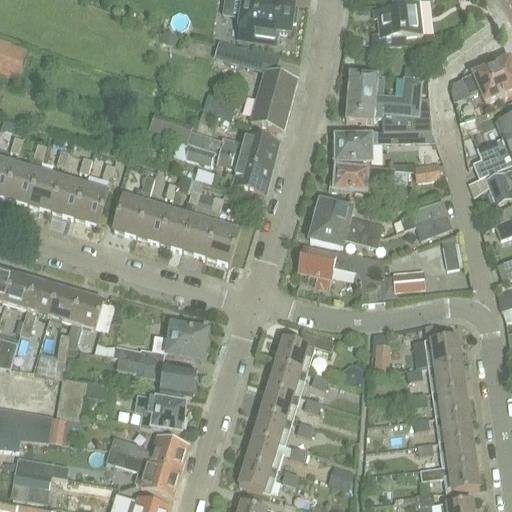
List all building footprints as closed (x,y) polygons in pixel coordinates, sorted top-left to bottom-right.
[(278,36),(290,38),(292,25),(296,26),(298,11),(294,11),(294,9),(263,5),(263,0),(225,0),(225,1),(244,4),(238,42),(276,48),(278,36)] [(405,41),(417,39),(423,38),(418,6),(396,8),(397,12),(377,15),(380,39),(371,40),(373,50),(390,52),(399,52),(406,51),(405,41)] [(19,83),(28,54),(14,49),(14,47),(0,42),(0,79),(4,80),(4,78),(19,83)] [(265,60),(219,47),(214,64),(261,77),(265,60)] [(511,95),(511,67),(510,62),(462,83),(469,101),(480,96),(485,108),(511,95)] [(265,77),(261,92),(258,101),(291,110),(297,86),(265,77)] [(384,124),(383,137),(396,137),(422,137),(431,137),(429,104),(421,103),(422,84),(404,83),(402,102),(377,100),(378,81),(350,79),(347,111),(343,110),(343,123),(346,123),(346,126),(375,129),(375,123),(384,124)] [(234,114),(220,109),(222,104),(208,100),(203,115),(231,125),(234,114)] [(258,101),(256,110),(251,126),(284,135),(291,110),(258,101)] [(149,135),(187,147),(192,132),(154,119),(149,135)] [(511,121),(498,128),(504,143),(477,154),(482,166),(473,169),(479,184),(479,185),(485,183),(511,171),(511,121)] [(192,136),(188,148),(220,159),(273,174),(280,150),(247,140),(243,156),(223,150),(224,146),(192,136)] [(334,164),(337,164),(337,167),(371,167),(371,148),(393,147),(393,141),(396,141),(396,137),(383,137),(356,138),(356,142),(336,142),(337,154),(333,155),(334,164)] [(422,146),(422,137),(396,137),(396,141),(396,147),(422,146)] [(19,159),(23,144),(14,142),(10,156),(19,159)] [(273,174),(220,159),(188,148),(190,150),(185,164),(211,171),(214,158),(220,160),(218,168),(238,174),(233,190),(266,199),(273,174)] [(30,166),(28,173),(17,169),(6,203),(29,210),(40,176),(39,176),(46,151),(38,149),(34,162),(30,166)] [(65,172),(69,158),(61,156),(56,170),(65,172)] [(88,179),(92,165),(83,162),(79,176),(88,179)] [(17,169),(0,164),(0,201),(6,203),(17,169)] [(115,171),(106,169),(103,183),(111,186),(115,171)] [(438,169),(416,172),(415,177),(415,180),(417,187),(440,184),(438,169)] [(394,190),(395,175),(395,174),(394,174),(367,171),(366,176),(337,173),(335,183),(332,183),(330,195),(366,198),(367,187),(394,190)] [(495,210),(511,203),(509,195),(511,193),(511,175),(486,186),(489,193),(495,210)] [(40,176),(29,210),(52,217),(63,183),(40,176)] [(150,198),(155,183),(146,181),(142,195),(150,198)] [(86,190),(63,183),(52,217),(76,224),(86,190)] [(173,204),(178,190),(169,188),(165,202),(173,204)] [(109,197),(97,194),(86,190),(76,224),(99,231),(109,197)] [(196,211),(201,197),(192,194),(188,209),(196,211)] [(137,242),(148,208),(124,201),(114,235),(137,242)] [(210,216),(219,218),(223,204),(215,201),(210,216)] [(404,236),(416,232),(447,221),(442,205),(410,215),(412,220),(400,223),(404,236)] [(317,218),(315,225),(379,241),(382,231),(350,223),(352,214),(321,206),(320,207),(317,209),(315,215),(317,218)] [(148,208),(137,242),(161,249),(171,215),(148,208)] [(246,211),(237,208),(234,223),(242,225),(246,211)] [(171,215),(161,249),(184,256),(194,222),(197,212),(196,211),(188,209),(187,209),(184,219),(171,215)] [(194,222),(184,256),(207,263),(217,229),(220,219),(219,218),(210,216),(197,212),(194,222)] [(447,221),(416,232),(419,244),(451,234),(447,221)] [(511,223),(495,231),(500,246),(511,241),(511,223)] [(376,252),(379,241),(315,225),(313,233),(310,234),(308,240),(310,243),(310,244),(343,252),(345,244),(376,252)] [(217,229),(207,263),(230,270),(241,236),(217,229)] [(456,247),(443,248),(447,274),(459,272),(456,247)] [(336,260),(305,253),(299,278),(332,284),(334,274),(357,279),(361,284),(384,290),(384,284),(382,267),(337,256),(336,260)] [(511,265),(496,271),(502,288),(511,284),(511,265)] [(0,306),(6,308),(14,280),(0,275),(0,306)] [(425,295),(424,275),(393,278),(395,298),(425,295)] [(28,315),(36,286),(14,280),(6,308),(27,315),(28,315)] [(58,293),(36,286),(28,315),(27,315),(24,326),(20,339),(29,341),(36,317),(50,321),(58,293)] [(81,299),(58,293),(50,321),(72,328),(81,299)] [(511,295),(498,300),(501,316),(502,316),(511,312),(511,295)] [(60,338),(59,350),(68,352),(69,347),(77,350),(81,335),(91,338),(92,333),(96,335),(104,306),(81,299),(72,328),(68,340),(60,338)] [(511,312),(502,316),(506,328),(511,325),(511,312)] [(161,371),(163,358),(204,365),(208,336),(174,331),(172,345),(157,342),(155,356),(141,354),(140,356),(116,351),(106,351),(97,349),(94,358),(106,361),(134,367),(161,371)] [(429,372),(461,367),(457,342),(441,344),(440,333),(425,335),(427,346),(413,348),(416,373),(428,371),(429,372)] [(285,343),(277,368),(309,377),(316,353),(331,358),(335,345),(303,336),(300,347),(285,343)] [(0,343),(0,371),(10,374),(18,348),(0,343)] [(388,377),(390,351),(376,349),(375,375),(388,377)] [(66,365),(68,352),(59,350),(57,364),(66,365)] [(198,377),(161,371),(134,367),(132,377),(143,379),(143,382),(164,385),(162,396),(193,401),(194,399),(196,398),(197,390),(196,388),(198,377)] [(432,397),(464,392),(461,367),(429,372),(432,397)] [(277,368),(270,392),(301,401),(306,386),(309,377),(277,368)] [(422,384),(421,373),(406,375),(408,386),(422,384)] [(325,395),(329,384),(315,379),(311,390),(325,395)] [(64,383),(62,396),(86,400),(105,403),(108,391),(88,387),(64,383)] [(270,392),(262,416),(294,426),(299,410),(299,409),(301,401),(270,392)] [(433,406),(434,408),(436,422),(468,417),(464,392),(432,397),(433,406)] [(60,409),(84,413),(86,400),(62,396),(60,409)] [(424,398),(410,400),(411,410),(426,409),(424,398)] [(187,409),(152,403),(139,401),(136,417),(143,418),(141,432),(167,437),(168,433),(182,436),(183,434),(186,434),(188,422),(185,421),(187,409)] [(318,419),(321,407),(307,402),(303,414),(318,419)] [(84,413),(60,409),(57,423),(81,427),(84,413)] [(7,414),(2,444),(14,445),(19,416),(7,414)] [(19,416),(14,445),(25,446),(30,418),(19,416)] [(294,426),(262,416),(255,440),(286,450),(291,434),(294,426)] [(468,417),(436,422),(437,431),(439,447),(471,443),(468,417)] [(30,418),(25,446),(37,447),(42,420),(30,418)] [(42,420),(37,447),(49,448),(53,422),(42,420)] [(57,423),(53,422),(49,448),(69,449),(71,432),(80,434),(81,427),(57,423)] [(428,423),(414,425),(415,435),(430,433),(428,423)] [(311,443),(314,432),(300,428),(296,439),(311,443)] [(255,440),(248,464),(279,474),(284,458),(277,456),(279,449),(286,451),(286,450),(255,440)] [(110,453),(116,456),(183,477),(191,451),(158,441),(152,460),(146,458),(147,454),(119,445),(113,443),(110,453)] [(439,447),(441,457),(443,472),(474,468),(471,443),(439,447)] [(432,448),(417,450),(419,460),(433,458),(432,448)] [(306,456),(292,451),(289,463),(302,467),(306,456)] [(134,487),(143,490),(142,491),(175,501),(183,477),(116,456),(110,453),(106,467),(112,469),(113,467),(138,475),(134,487)] [(16,474),(52,481),(67,483),(69,472),(18,463),(16,474)] [(276,482),(279,474),(248,464),(240,489),(271,499),(276,482)] [(422,486),(445,482),(447,497),(478,493),(474,468),(443,472),(420,475),(422,486)] [(354,477),(335,471),(329,490),(348,496),(354,477)] [(50,496),(52,481),(16,474),(13,489),(30,492),(50,496)] [(296,491),(299,480),(285,476),(282,487),(296,491)] [(30,492),(28,507),(47,510),(50,496),(30,492)] [(417,511),(432,511),(432,510),(435,510),(434,498),(416,499),(417,511)] [(110,511),(168,511),(139,502),(135,511),(116,511),(111,510),(110,511)] [(0,511),(46,511),(31,509),(24,508),(20,507),(19,507),(2,504),(0,503),(0,511)]
